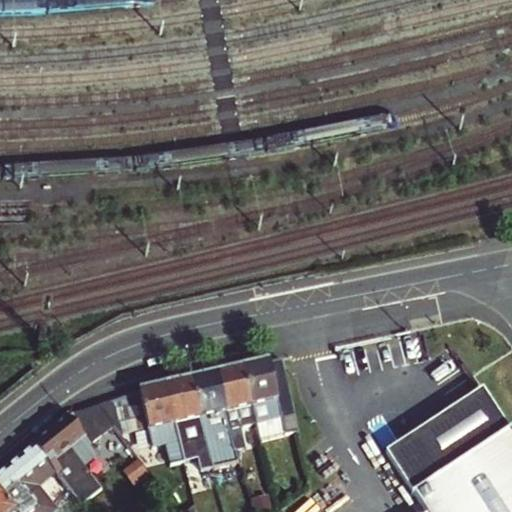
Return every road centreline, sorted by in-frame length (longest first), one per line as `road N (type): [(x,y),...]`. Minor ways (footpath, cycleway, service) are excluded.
road 1 (tertiary): [(511,264),(144,342),(80,371),(0,435)]
road 2 (unknown): [(310,304),(325,361),(398,511)]
